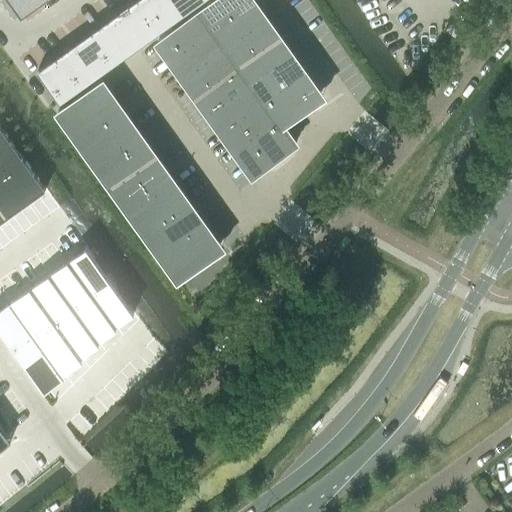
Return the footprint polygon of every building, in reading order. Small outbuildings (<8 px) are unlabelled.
[(9,0),(21,16),(42,0),(9,0)] [(131,0),(38,68),(60,98),(195,0),(131,0)] [(256,0),(211,0),(157,39),(255,174),(297,143),(284,125),(325,95),(256,0)] [(102,78),(57,110),(178,280),(223,248),(102,78)] [(0,123),(0,165),(3,170),(23,155),(0,123)] [(23,155),(3,170),(26,202),(46,188),(23,155)] [(3,170),(0,171),(0,205),(7,216),(26,202),(3,170)] [(86,243),(66,257),(89,290),(109,276),(86,243)] [(66,257),(47,271),(70,304),(89,290),(66,257)] [(47,271),(28,284),(52,317),(70,304),(47,271)] [(133,309),(109,276),(89,290),(113,323),(133,309)] [(28,284),(9,297),(33,330),(52,317),(28,284)] [(113,323),(89,290),(70,304),(95,339),(115,325),(113,323)] [(9,297),(0,304),(0,326),(13,345),(33,330),(9,297)] [(95,339),(70,304),(52,317),(78,354),(97,341),(95,339)] [(78,354),(52,317),(33,330),(61,370),(80,357),(78,354)] [(61,370),(33,330),(13,345),(43,387),(63,372),(61,370)] [(0,449),(13,440),(0,422),(0,449)]
